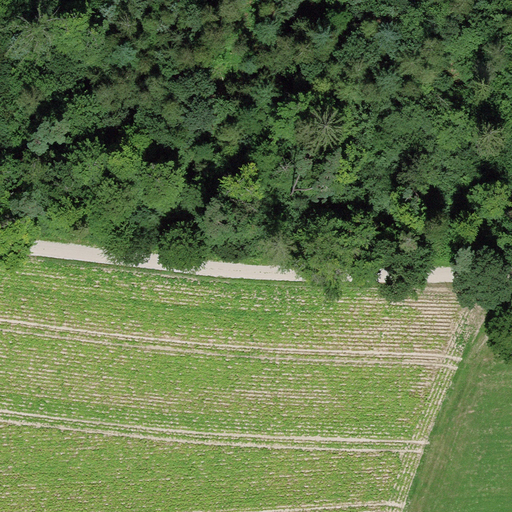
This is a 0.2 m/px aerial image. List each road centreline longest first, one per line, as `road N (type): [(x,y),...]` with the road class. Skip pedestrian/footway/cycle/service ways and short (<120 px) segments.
road 1 (track): [(511,275),(299,275),(0,245)]
road 2 (track): [(416,511),(466,370),(511,291)]
